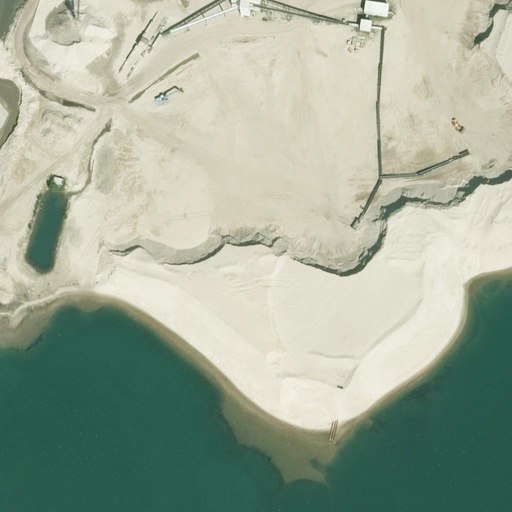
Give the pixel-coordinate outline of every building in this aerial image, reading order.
[(233,0),(232,8),(242,10),(241,17),(249,19),(250,11),(260,12),(261,0),(233,0)] [(364,15),(387,18),(389,7),(366,4),(364,15)] [(360,31),(371,33),(372,24),(361,22),(360,31)] [(146,36),(151,40),(157,32),(153,29),(146,36)] [(54,189),(64,192),(67,181),(58,178),(54,189)]
